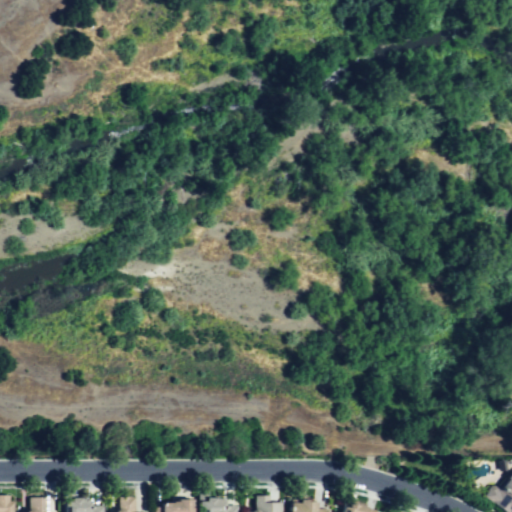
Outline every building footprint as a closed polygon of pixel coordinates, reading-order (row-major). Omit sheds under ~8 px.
[(511,511),(511,475),(507,472),(495,489),(489,485),(480,499),(498,511),(511,511)] [(129,511),(129,493),(110,493),(110,511),(129,511)] [(276,504),(276,511),(251,511),(251,493),(263,493),(264,504),(276,504)] [(0,511),(9,511),(9,503),(4,503),(4,495),(0,495),(0,511)] [(39,511),(39,495),(21,496),(21,511),(39,511)] [(98,511),(98,505),(85,505),(85,496),(66,496),(66,502),(59,502),(59,511),(98,511)] [(186,497),(186,511),(150,511),(150,503),(171,503),(171,496),(186,497)] [(231,505),(231,511),(195,511),(195,497),(221,497),(221,505),(231,505)] [(285,505),(284,511),(320,511),(321,509),(310,508),(310,498),(291,497),(290,505),(285,505)] [(372,511),(373,510),(339,501),(335,511),(372,511)]
